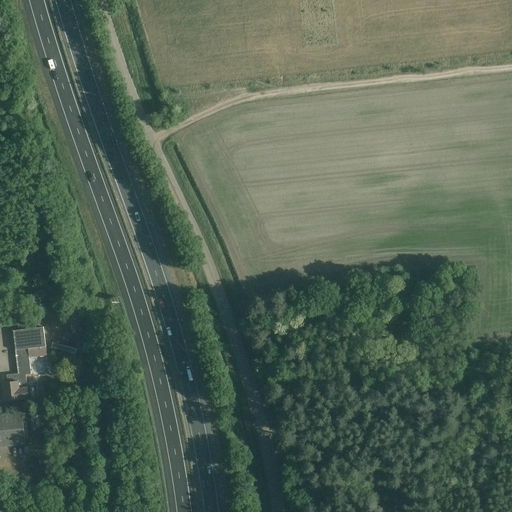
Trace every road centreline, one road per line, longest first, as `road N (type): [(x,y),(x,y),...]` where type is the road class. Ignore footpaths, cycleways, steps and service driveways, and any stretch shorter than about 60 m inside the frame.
road 1 (unclassified): [(277,511),(239,353),(102,0)]
road 2 (motorway): [(211,511),(177,341),(62,0)]
road 3 (motorway): [(36,0),(150,340),(183,511)]
road 4 (track): [(511,70),(252,96),(153,139)]
